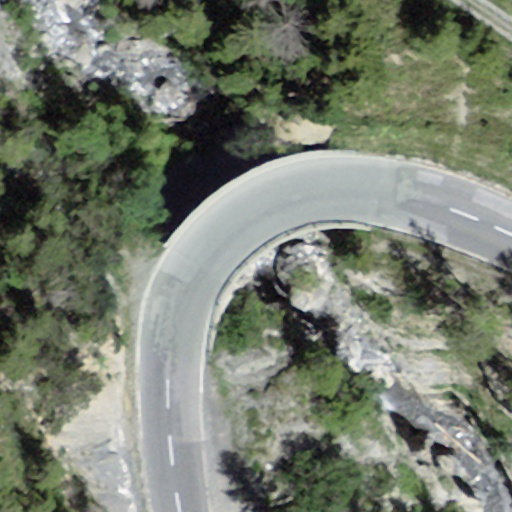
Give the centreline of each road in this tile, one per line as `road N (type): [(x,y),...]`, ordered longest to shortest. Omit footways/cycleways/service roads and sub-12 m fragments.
road 1 (tertiary): [(171,317),(191,266),(246,212),(281,195),(392,190),(511,234)]
road 2 (tertiary): [(171,317),(167,399),(181,511)]
